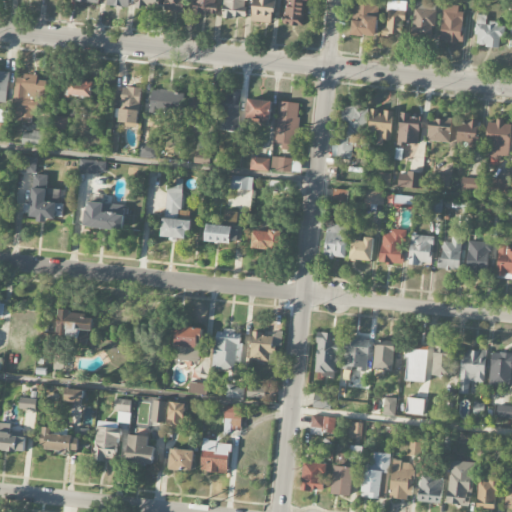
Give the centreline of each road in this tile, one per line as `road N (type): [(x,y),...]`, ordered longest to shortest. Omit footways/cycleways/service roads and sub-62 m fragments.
road 1 (tertiary): [(511,87),(0,30)]
road 2 (residential): [(0,260),(511,317)]
road 3 (residential): [(283,511),(337,0)]
road 4 (residential): [(181,511),(0,492)]
